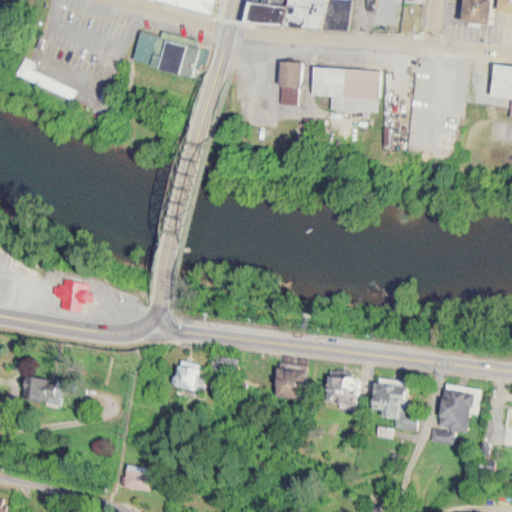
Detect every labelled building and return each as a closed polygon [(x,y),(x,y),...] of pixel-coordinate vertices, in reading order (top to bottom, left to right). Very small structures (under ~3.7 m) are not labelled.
[(180,0),(224,0),(222,10),(180,0)] [(299,0),(294,21),(253,21),(257,0),(299,0)] [(296,21),(300,0),(336,0),(332,24),(296,21)] [(511,9),(511,0),(476,0),(475,17),(504,19),(505,9),(511,9)] [(149,27),(211,45),(203,73),(141,55),(149,27)] [(291,57),(290,82),(311,83),(312,58),(291,57)] [(511,61),(506,61),(500,106),(511,107),(511,61)] [(321,63),(318,93),(337,95),(336,104),(382,109),(386,70),(321,63)] [(288,85),(304,86),(303,102),(286,101),(288,85)] [(56,311),(62,284),(93,291),(87,318),(56,311)] [(247,381),(274,387),(281,359),(255,352),(247,381)] [(244,354),(217,354),(217,372),(244,372),(244,354)] [(315,368),(283,365),(281,394),(313,397),(315,368)] [(35,371),(29,399),(61,406),(67,378),(35,371)] [(368,374),(338,374),(338,406),(368,406),(368,374)] [(380,409),(401,410),(399,426),(420,427),(424,380),(382,377),(380,409)] [(483,412),(487,386),(451,381),(444,427),(472,431),(475,411),(483,412)] [(127,482),(151,490),(158,467),(134,460),(127,482)]
